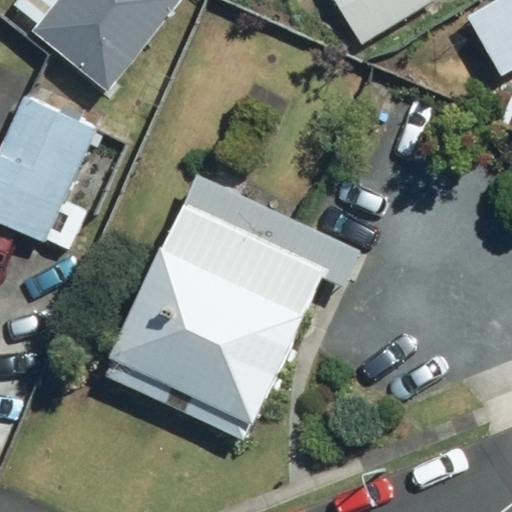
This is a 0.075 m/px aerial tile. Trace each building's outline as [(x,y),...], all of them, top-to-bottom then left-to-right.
[(110,95),(187,0),(20,0),(16,5),(40,25),(33,33),(110,95)] [(337,0),(365,42),(429,0),(337,0)] [(511,0),(489,0),(466,13),(503,78),(511,72),(511,0)] [(511,88),(475,73),(459,109),(511,131),(511,88)] [(0,154),(0,223),(68,254),(87,210),(70,202),(101,132),(27,100),(2,156),(0,154)] [(198,178),(107,375),(248,443),(315,298),(339,309),(365,254),(198,178)]
